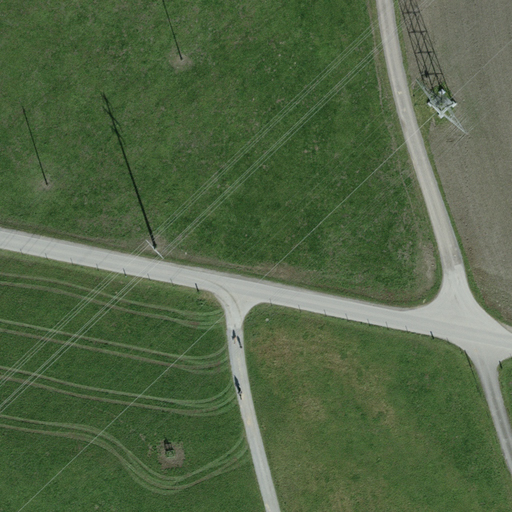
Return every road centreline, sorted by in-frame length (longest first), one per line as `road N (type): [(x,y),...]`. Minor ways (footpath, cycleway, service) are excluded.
road 1 (unclassified): [(0,244),(511,344)]
road 2 (track): [(388,0),(401,93),(474,336)]
road 3 (track): [(227,290),(276,511)]
